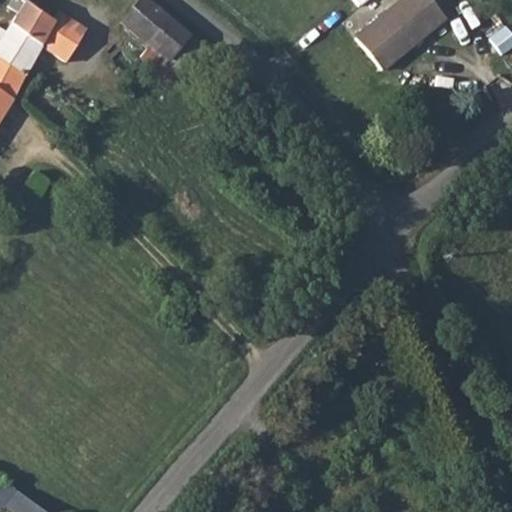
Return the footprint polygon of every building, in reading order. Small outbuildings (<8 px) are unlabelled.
[(0,89),(14,97),(42,46),(67,61),(86,30),(82,27),(60,13),(56,21),(23,0),(11,0),(8,5),(20,13),(0,42),(0,89)] [(150,0),(137,0),(121,19),(167,58),(189,32),(150,0)] [(436,0),(409,0),(361,40),(387,73),(454,22),(436,0)] [(189,32),(167,58),(164,61),(184,79),(209,50),(189,32)] [(0,89),(0,123),(15,97),(14,97),(0,89)] [(14,511),(38,511),(18,493),(6,504),(14,511)]
